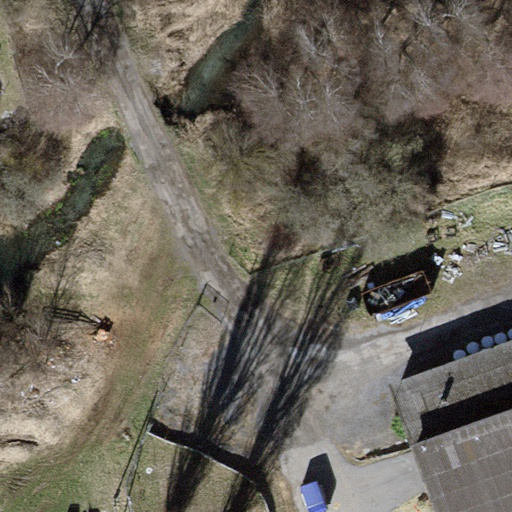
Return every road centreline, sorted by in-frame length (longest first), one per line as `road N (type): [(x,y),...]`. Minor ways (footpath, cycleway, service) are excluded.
road 1 (track): [(77,0),(204,287),(255,357),(352,369),(511,308)]
road 2 (track): [(302,511),(255,357)]
